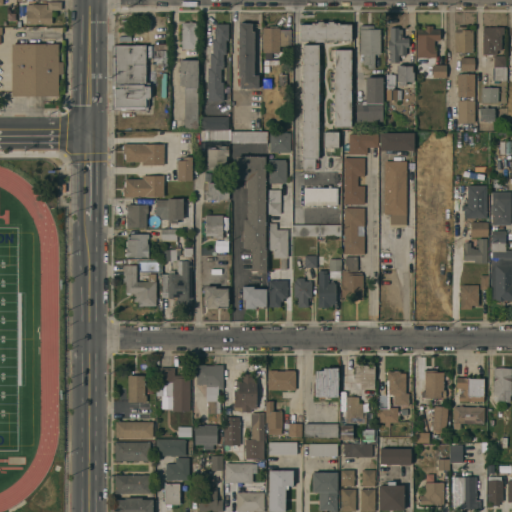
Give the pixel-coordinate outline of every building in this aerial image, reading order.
[(25,5),(46,5),(46,10),(47,10),(47,2),(61,2),(61,10),(51,10),(51,25),(25,25),(25,5)] [(350,24),(350,40),(335,40),(335,41),(299,41),(299,24),(310,24),(310,22),(317,22),(317,21),(322,21),(322,22),(327,23),(327,21),(332,21),(332,22),(339,23),(339,24),(350,24)] [(196,49),(181,49),(181,22),(196,22),(196,49)] [(228,40),(225,40),(225,55),(223,55),(223,69),(220,69),(220,83),(222,83),(222,101),(207,101),(207,68),(209,68),(209,53),(212,53),(212,39),(214,39),(214,23),(228,23),(228,40)] [(253,76),(257,76),(257,89),(239,89),(239,76),(238,76),(238,24),(251,24),(251,32),(253,32),(253,76)] [(262,27),(269,27),(269,25),(276,25),(276,27),(279,27),(279,29),(291,29),(290,48),(279,48),(279,52),(271,52),(271,59),(264,58),(264,52),(262,52),(262,27)] [(416,30),(424,30),(424,25),(432,25),(432,30),(439,30),(439,41),(434,41),(434,50),(435,50),(435,58),(416,58),(416,30)] [(380,55),(374,55),(374,70),(367,70),(367,65),(363,65),(362,55),(359,55),(359,26),(373,26),(373,30),(379,29),(380,55)] [(472,53),(454,53),(454,30),(456,30),(456,27),(466,27),(466,30),(472,30),(472,53)] [(481,27),(502,27),(502,34),(500,34),(500,50),(495,50),(495,54),(481,54),(481,27)] [(389,28),(398,28),(398,30),(402,30),(401,38),(408,38),(408,48),(405,48),(405,56),(398,56),(398,62),(389,62),(389,50),(387,50),(387,41),(389,41),(389,28)] [(170,43),(170,49),(167,49),(167,64),(154,64),(154,58),(150,58),(151,42),(170,43)] [(11,44),(58,44),(58,62),(62,62),(62,74),(57,74),(57,96),(11,96),(11,44)] [(302,44),(318,44),(317,159),(314,159),(314,171),(303,171),(303,159),(302,159),(302,44)] [(111,46),(145,46),(145,83),(149,83),(149,110),(113,111),(113,109),(111,109),(111,46)] [(350,127),(334,127),(334,50),(350,50),(350,127)] [(505,66),(506,66),(506,80),(492,80),(492,67),(493,67),(493,55),(505,55),(505,66)] [(474,58),(473,71),(460,71),(460,58),(474,58)] [(197,127),(184,127),(184,85),(179,85),(179,59),(197,59),(197,127)] [(396,65),(412,65),(412,73),(414,73),(414,82),(405,82),(405,86),(398,86),(398,82),(396,82),(396,65)] [(445,65),(445,78),(432,78),(432,65),(445,65)] [(385,100),(385,74),(394,74),(394,89),(400,89),(400,100),(385,100)] [(457,101),(461,101),(461,97),(457,97),(456,75),(473,74),(474,97),(473,97),(473,101),(474,101),(474,123),(457,124),(457,101)] [(356,122),(356,104),(359,101),(365,101),(365,77),(381,76),(382,121),(356,122)] [(497,103),(481,103),(481,86),(498,87),(497,103)] [(479,121),(479,108),(494,108),(494,121),(479,121)] [(207,129),(207,116),(228,116),(228,129),(207,129)] [(230,142),(230,130),(266,131),(266,142),(230,142)] [(338,147),(324,147),(324,131),(338,131),(338,147)] [(269,151),(269,132),(290,132),(290,151),(269,151)] [(413,132),(413,151),(379,151),(379,132),(413,132)] [(348,154),(349,134),(377,135),(377,148),(366,147),(366,155),(348,154)] [(163,165),(142,165),(142,162),(124,162),(124,154),(123,154),(123,144),(163,145),(163,165)] [(207,148),(218,148),(218,146),(225,146),(225,150),(228,150),(228,156),(226,156),(225,168),(206,168),(207,148)] [(264,245),(265,245),(265,271),(256,271),(256,267),(251,267),(251,247),(242,247),(242,217),(246,217),(247,178),(242,178),(242,166),(236,166),(236,154),(264,154),(264,245)] [(177,160),(183,160),(183,156),(191,156),(191,180),(177,180),(177,160)] [(344,156),(364,156),(364,175),(357,175),(357,185),(364,185),(364,202),(344,202),(344,156)] [(268,158),(285,158),(285,160),(286,160),(286,179),(285,179),(285,182),(268,182),(268,158)] [(405,225),(389,225),(389,213),(383,213),(383,160),(405,160),(405,225)] [(163,196),(123,196),(123,185),(124,185),(124,176),(142,176),(142,173),(163,173),(163,196)] [(228,180),(228,197),(204,197),(204,191),(207,191),(207,180),(228,180)] [(487,185),(487,218),(464,218),(464,210),(461,210),(461,205),(466,205),(466,185),(487,185)] [(338,187),(338,204),(302,204),(303,186),(338,187)] [(280,214),(267,214),(267,189),(280,189),(280,214)] [(510,222),(491,222),(491,189),(510,189),(510,222)] [(183,218),(175,218),(175,221),(167,221),(161,221),(155,212),(155,205),(155,199),(167,199),(167,197),(183,197),(183,218)] [(126,215),(127,215),(127,208),(126,208),(126,202),(147,203),(147,210),(145,210),(145,226),(126,225),(126,215)] [(343,208),(364,208),(364,226),(357,226),(357,236),(363,236),(363,254),(343,254),(343,208)] [(222,236),(213,236),(213,234),(205,234),(205,213),(222,213),(222,236)] [(487,220),(487,234),(470,234),(470,220),(487,220)] [(287,257),(273,257),(273,250),(269,250),(269,222),(276,222),(276,229),(287,229),(287,257)] [(341,224),(341,235),(292,235),(292,224),(341,224)] [(177,228),(176,241),(160,240),(161,228),(177,228)] [(491,228),(505,228),(504,250),(491,250),(491,228)] [(148,233),(148,238),(146,238),(146,243),(148,243),(147,256),(125,256),(125,247),(126,247),(126,238),(129,238),(129,233),(148,233)] [(486,261),(473,261),(473,258),(463,258),(463,240),(470,240),(470,245),(472,245),(472,246),(477,246),(477,236),(486,236),(486,261)] [(161,272),(177,271),(177,254),(176,254),(176,258),(161,259),(161,247),(180,247),(180,252),(182,252),(182,247),(193,247),(193,256),(190,256),(190,259),(191,259),(191,303),(176,303),(176,295),(161,295),(161,272)] [(511,249),(511,281),(511,298),(490,298),(490,251),(506,251),(506,249),(511,249)] [(316,265),(304,265),(304,253),(316,253),(316,265)] [(357,270),(350,270),(350,271),(361,271),(361,274),(362,274),(362,298),(352,298),(352,296),(341,296),(341,269),(344,269),(345,256),(357,256),(357,270)] [(328,257),(340,257),(340,269),(340,276),(329,276),(329,269),(328,269),(328,257)] [(123,264),(125,264),(126,258),(132,258),(132,264),(138,264),(138,271),(140,271),(140,274),(147,275),(147,272),(155,273),(155,277),(159,277),(159,283),(155,283),(155,305),(133,305),(133,293),(124,293),(125,282),(122,282),(123,264)] [(318,268),(326,268),(326,272),(328,272),(328,281),(329,281),(329,280),(333,280),(333,281),(335,281),(335,302),(331,302),(331,304),(327,304),(327,305),(317,305),(318,268)] [(487,275),(479,274),(478,289),(487,289),(487,275)] [(311,295),(307,295),(307,305),(297,305),(297,295),(293,295),(293,279),(295,279),(295,276),(303,276),(303,279),(311,279),(311,295)] [(268,280),(286,280),(286,300),(282,300),(282,301),(280,301),(280,307),(268,307),(268,280)] [(477,303),(470,303),(470,307),(459,307),(460,282),(477,283),(477,303)] [(228,287),(228,305),(227,305),(227,307),(206,307),(206,299),(204,299),(203,285),(215,285),(215,288),(228,287)] [(242,285),(253,286),(253,288),(266,288),(265,308),(245,307),(245,299),(242,299),(242,285)] [(222,387),(214,387),(214,386),(205,386),(205,382),(196,382),(196,362),(205,362),(205,363),(213,363),(222,363),(222,387)] [(373,387),(360,387),(360,380),(354,380),(355,363),(359,363),(359,362),(362,362),(362,363),(374,363),(373,387)] [(189,409),(172,409),(172,380),(159,380),(159,365),(174,365),(174,373),(187,373),(187,374),(189,374),(189,409)] [(337,394),(314,394),(314,368),(322,368),(322,365),(337,366),(337,394)] [(511,366),(510,393),(509,393),(509,400),(497,400),(497,393),(492,393),(492,366),(511,366)] [(267,388),(267,368),(294,368),(294,387),(267,388)] [(405,391),(408,391),(408,403),(393,403),(393,394),(388,394),(389,405),(397,405),(397,410),(398,410),(398,414),(397,414),(397,420),(389,420),(389,424),(384,424),(384,420),(377,420),(377,418),(376,418),(375,407),(378,407),(378,406),(386,406),(386,372),(385,372),(385,370),(386,370),(386,368),(389,368),(389,369),(393,369),(393,368),(397,368),(397,369),(399,369),(399,371),(405,371),(405,391)] [(442,388),(445,388),(445,395),(440,395),(421,395),(421,389),(424,389),(424,368),(436,368),(436,370),(442,370),(442,388)] [(255,406),(250,406),(250,410),(240,410),(233,407),(233,388),(237,388),(237,377),(240,377),(240,372),(252,372),(252,377),(255,377),(255,406)] [(127,374),(143,373),(144,393),(145,393),(145,400),(127,400),(127,374)] [(468,376),(483,376),(483,399),(458,399),(458,391),(462,391),(462,386),(455,385),(455,375),(468,376)] [(345,421),(346,394),(357,395),(357,401),(362,401),(362,411),(365,411),(365,421),(345,421)] [(207,411),(207,399),(219,399),(219,411),(207,411)] [(281,432),(267,432),(267,421),(265,421),(265,399),(272,399),(272,409),(281,409),(281,432)] [(445,428),(431,427),(426,426),(426,418),(432,418),(434,403),(447,404),(445,428)] [(483,422),(459,421),(459,427),(453,427),(453,421),(452,421),(453,404),(458,404),(458,403),(461,404),(461,405),(475,405),(475,404),(478,404),(478,405),(483,405),(483,422)] [(244,457),(244,437),(250,437),(250,410),(263,410),(264,438),(262,438),(263,457),(244,457)] [(239,443),(223,443),(223,415),(239,415),(239,418),(239,443)] [(114,436),(114,419),(151,419),(151,436),(114,436)] [(304,421),(337,421),(337,435),(304,435),(304,421)] [(193,423),(215,423),(216,442),(212,442),(212,447),(203,447),(203,442),(194,442),(193,423)] [(300,436),(300,423),(287,423),(287,436),(300,436)] [(351,437),(339,437),(340,423),(352,423),(351,437)] [(427,433),(415,432),(414,442),(427,442),(427,433)] [(184,437),(184,438),(185,438),(185,440),(184,440),(184,453),(174,453),(174,454),(170,454),(170,453),(155,453),(155,437),(184,437)] [(114,459),(114,440),(149,440),(149,459),(114,459)] [(268,452),(268,440),(296,440),(296,452),(268,452)] [(308,454),(308,441),(336,441),(336,454),(308,454)] [(344,455),(344,442),(371,442),(371,455),(344,455)] [(449,443),(461,442),(462,460),(449,461),(449,443)] [(410,446),(410,462),(408,462),(408,463),(400,463),(400,462),(399,462),(399,463),(389,463),(389,462),(379,462),(379,446),(410,446)] [(191,451),(210,451),(210,453),(222,453),(222,468),(210,468),(210,466),(203,466),(203,469),(199,469),(199,472),(191,472),(191,451)] [(188,478),(171,478),(168,478),(165,478),(165,471),(164,471),(164,467),(165,467),(165,461),(175,461),(175,456),(188,456),(188,478)] [(437,457),(449,457),(448,468),(447,468),(447,469),(438,469),(438,468),(437,468),(437,457)] [(242,481),(242,480),(224,480),(224,460),(228,460),(228,461),(251,461),(251,462),(256,462),(256,471),(251,471),(251,481),(242,481)] [(361,484),(361,477),(360,477),(360,474),(361,474),(361,467),(374,467),(374,484),(361,484)] [(268,468),(292,468),(292,483),(284,483),(284,510),(267,510),(268,468)] [(353,468),(353,474),(354,474),(354,476),(353,476),(353,484),(340,484),(340,479),(339,479),(339,477),(340,477),(340,468),(353,468)] [(336,470),(336,510),(329,510),(329,508),(318,508),(318,489),(312,489),(311,470),(336,470)] [(451,475),(452,475),(452,470),(461,470),(461,475),(474,475),(475,490),(476,490),(476,493),(475,493),(475,498),(479,498),(479,506),(451,507),(451,475)] [(114,491),(114,473),(149,472),(149,491),(114,491)] [(487,474),(500,474),(500,478),(502,478),(502,499),(498,499),(498,503),(491,503),(491,500),(487,500),(487,474)] [(442,502),(442,503),(438,503),(438,502),(419,502),(419,494),(422,494),(422,492),(424,492),(424,481),(442,480),(443,502),(442,502)] [(163,481),(178,481),(179,502),(171,502),(171,504),(165,505),(165,502),(164,502),(163,481)] [(377,483),(403,483),(403,508),(378,508),(377,483)] [(197,510),(197,485),(216,485),(216,498),(221,498),(221,510),(197,510)] [(340,487),(354,487),(354,510),(340,510),(340,487)] [(359,487),(374,487),(374,510),(360,510),(359,487)] [(263,490),(263,510),(254,510),(254,509),(236,509),(236,490),(263,490)] [(114,511),(114,497),(124,497),(124,495),(141,495),(141,497),(152,497),(152,511),(114,511)]
